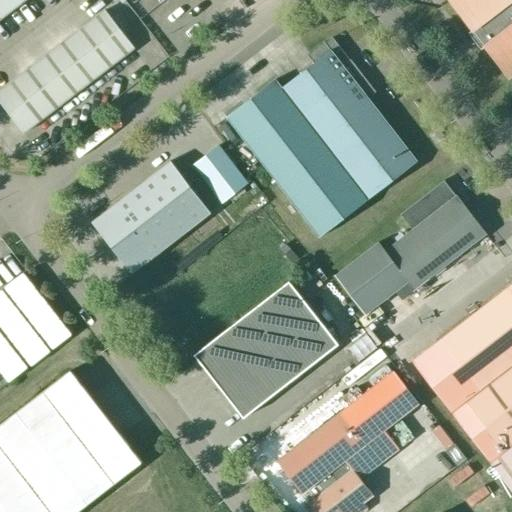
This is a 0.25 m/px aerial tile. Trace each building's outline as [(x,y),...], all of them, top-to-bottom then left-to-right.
[(0,0),(0,19),(3,17),(24,0),(0,0)] [(511,0),(447,0),(508,79),(511,75),(511,0)] [(0,102),(24,133),(135,47),(105,9),(0,90),(0,102)] [(307,55),(314,63),(282,87),(275,79),(228,116),(321,235),(417,161),(368,98),(376,92),(350,59),(342,65),(324,42),(307,55)] [(193,167),(222,203),(247,183),(219,147),(193,167)] [(92,222),(131,273),(210,212),(170,161),(92,222)] [(399,215),(401,214),(413,229),(385,251),(378,242),(335,275),(365,314),(408,281),(414,289),(485,233),(456,195),(455,196),(443,182),(445,180),(444,179),(399,214),(399,215)] [(338,344),(289,280),(194,355),(243,418),(338,344)] [(511,283),(441,339),(412,361),(490,463),(511,491),(511,283)] [(187,362),(166,376),(174,388),(195,374),(187,362)] [(0,424),(0,511),(76,511),(142,462),(70,370),(0,424)] [(418,403),(393,370),(276,461),(302,494),(317,482),(324,491),(309,503),(315,511),(350,511),(353,510),(353,511),(361,511),(366,509),(362,503),(372,495),(359,479),(399,448),(384,430),(418,403)]
